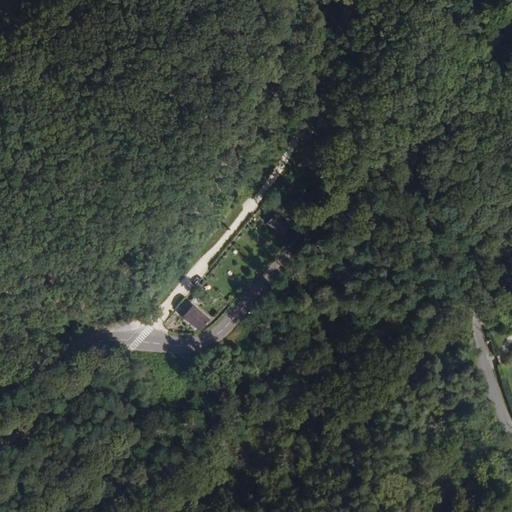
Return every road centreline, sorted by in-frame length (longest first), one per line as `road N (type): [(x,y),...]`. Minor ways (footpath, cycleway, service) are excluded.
road 1 (tertiary): [(511,102),(416,127),(376,155),(202,342),(107,334),(0,383)]
road 2 (track): [(511,494),(351,399),(180,462),(99,511)]
road 3 (residential): [(511,237),(474,329),(511,441)]
